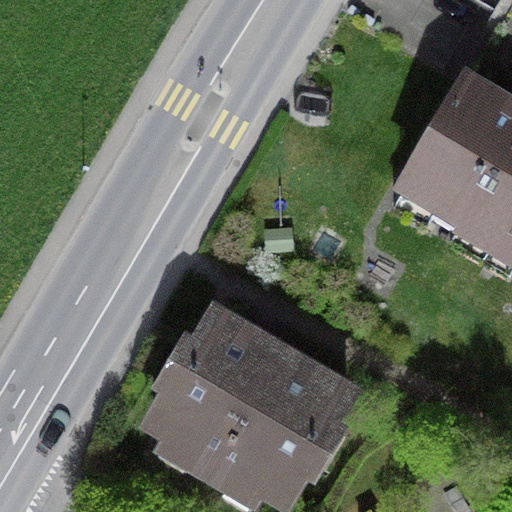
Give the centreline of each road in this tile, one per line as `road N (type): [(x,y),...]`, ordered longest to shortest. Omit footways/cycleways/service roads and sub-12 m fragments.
road 1 (tertiary): [(275,0),(0,463)]
road 2 (unknown): [(244,50),(511,210)]
